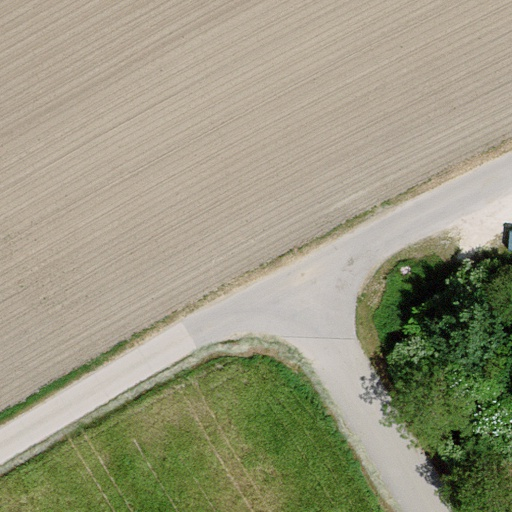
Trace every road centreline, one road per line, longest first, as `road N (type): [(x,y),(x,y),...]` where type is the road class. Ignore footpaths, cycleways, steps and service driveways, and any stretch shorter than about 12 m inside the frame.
road 1 (track): [(0,445),(184,336),(511,167)]
road 2 (track): [(288,281),(430,511)]
